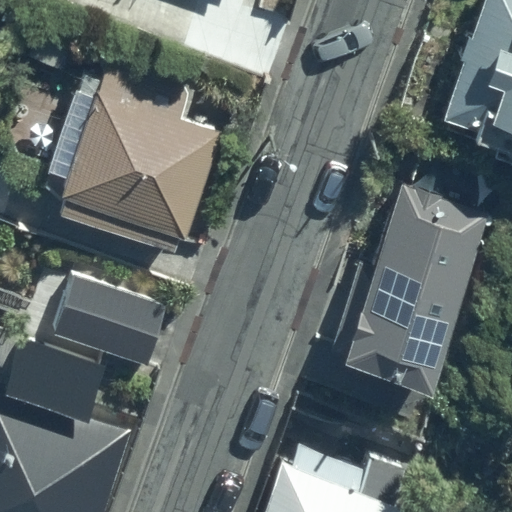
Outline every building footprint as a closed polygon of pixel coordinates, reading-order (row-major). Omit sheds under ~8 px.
[(511,0),(468,0),(434,95),(467,107),(465,112),(497,124),(491,142),(511,149),(511,0)] [(176,228),(215,113),(181,101),(189,79),(101,50),(94,69),(78,64),(45,162),(60,167),(54,185),(58,187),(53,202),(167,240),(172,226),(176,228)] [(291,376),(420,425),(510,187),(403,147),(393,175),(371,166),(291,376)] [(64,272),(47,325),(145,357),(162,305),(64,272)] [(1,376),(0,376),(0,511),(91,511),(128,410),(77,392),(90,353),(18,327),(1,376)] [(286,447),(276,444),(250,511),(380,511),(401,453),(362,439),(357,452),(293,429),(286,447)]
